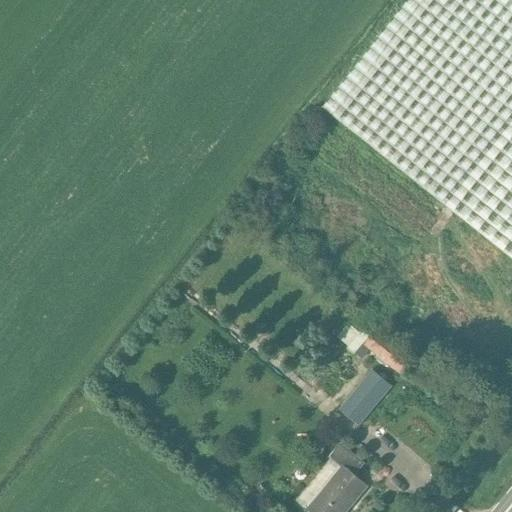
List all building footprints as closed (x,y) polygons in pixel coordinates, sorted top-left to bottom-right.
[(511,0),(410,0),(324,110),(511,260),(511,0)] [(269,323),(256,325),(256,332),(262,337),(270,336),(269,323)] [(348,347),(347,349),(355,355),(355,354),(363,344),(371,350),(377,355),(388,364),(401,375),(407,367),(362,330),(360,333),(348,347)] [(372,370),(340,409),(360,425),(396,383),(386,374),(382,378),(372,370)] [(308,509),(311,511),(345,511),(367,487),(354,475),(363,464),(341,445),(331,456),(344,467),(308,509)]
